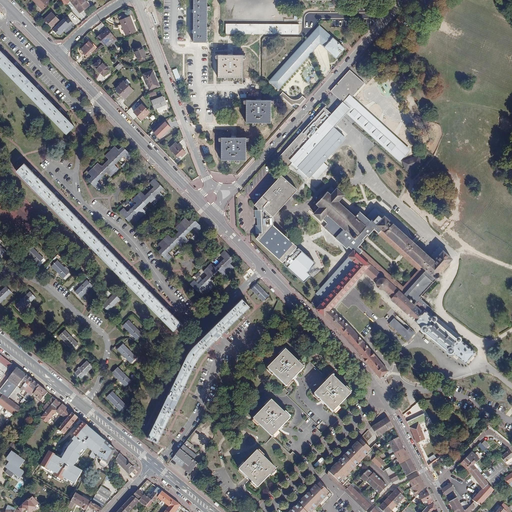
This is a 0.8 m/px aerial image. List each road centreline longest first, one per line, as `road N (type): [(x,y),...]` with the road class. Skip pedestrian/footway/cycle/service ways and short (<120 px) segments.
road 1 (residential): [(237,186),(405,0)]
road 2 (residential): [(209,186),(135,0)]
road 3 (residential): [(0,270),(34,278),(106,338),(98,382),(84,403)]
road 4 (residential): [(198,327),(133,246),(78,198)]
road 5 (residential): [(264,268),(381,394)]
road 6 (residential): [(12,11),(6,31),(93,109)]
road 7 (residential): [(220,350),(200,405),(157,463)]
